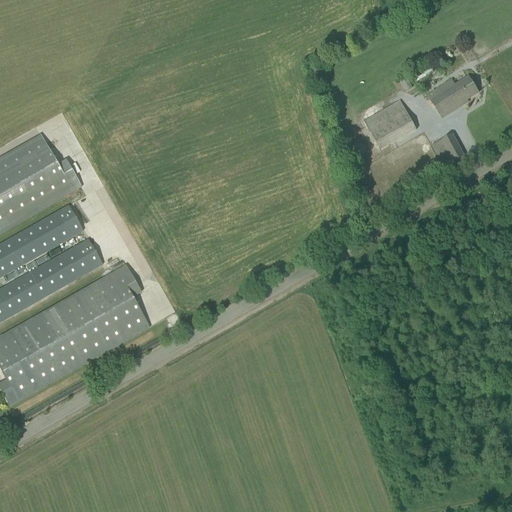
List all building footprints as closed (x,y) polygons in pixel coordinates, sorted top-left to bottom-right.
[(462,104),(478,93),(468,78),(457,86),(453,80),(427,97),(442,119),(463,105),(462,104)] [(400,101),(364,121),(379,151),(416,131),(400,101)] [(41,134),(0,157),(0,232),(80,186),(66,161),(59,165),(41,134)] [(432,146),(447,174),(467,162),(451,135),(432,146)] [(0,245),(0,278),(60,244),(82,231),(68,206),(46,219),(0,245)] [(0,290),(0,323),(76,280),(102,265),(88,240),(61,255),(0,290)] [(126,266),(0,337),(0,370),(5,380),(0,383),(0,390),(10,407),(151,327),(134,297),(141,293),(126,266)]
